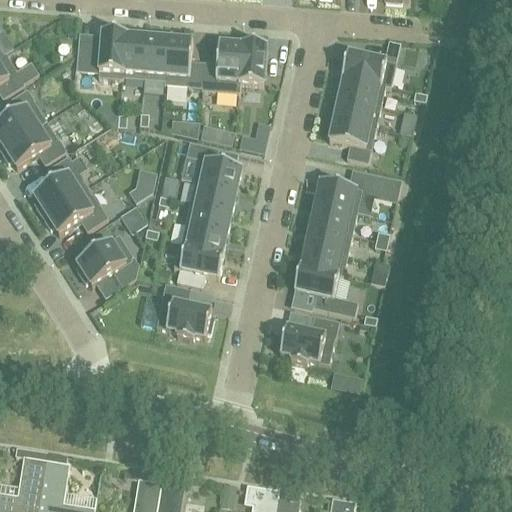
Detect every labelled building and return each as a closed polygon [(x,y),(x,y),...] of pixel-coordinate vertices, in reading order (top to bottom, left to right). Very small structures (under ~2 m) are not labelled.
[(386,4),(385,7),(402,9),(402,5),(408,6),(408,0),(380,0),(380,3),(386,4)] [(99,76),(102,38),(78,36),(75,75),(99,76)] [(102,38),(99,76),(123,79),(127,39),(102,38)] [(127,39),(123,79),(124,79),(124,77),(145,79),(148,43),(127,41),(127,39)] [(166,81),(169,44),(148,43),(145,79),(166,81)] [(169,44),(166,81),(189,83),(188,93),(202,94),(204,68),(191,67),(193,46),(169,44)] [(240,89),(263,91),(267,51),(262,50),(262,47),(248,45),(247,49),(243,49),(240,89)] [(401,49),(389,46),(387,54),(399,57),(401,49)] [(219,49),(218,69),(204,68),(202,94),(217,95),(218,85),(239,87),(239,89),(240,89),(243,49),(242,49),(242,50),(219,49)] [(391,93),(397,69),(348,58),(342,83),(344,83),(386,92),(391,93)] [(0,100),(3,106),(25,92),(24,90),(40,81),(32,68),(17,77),(6,60),(0,63),(0,100)] [(344,83),(340,103),(381,112),(386,92),(344,83)] [(34,107),(35,107),(28,95),(6,109),(13,120),(0,128),(0,154),(1,156),(47,127),(34,107)] [(426,109),(427,101),(416,98),(414,106),(426,109)] [(335,124),(377,133),(381,112),(340,103),(335,124)] [(406,118),(404,125),(416,128),(417,120),(406,118)] [(148,132),(149,120),(141,119),(140,132),(148,132)] [(118,133),(127,133),(128,121),(119,121),(118,133)] [(369,170),(371,157),(377,133),(335,124),(330,147),(350,152),(347,165),(369,170)] [(38,161),(45,172),(67,158),(60,145),(59,146),(47,127),(1,156),(9,168),(12,166),(17,174),(38,161)] [(264,159),(267,147),(243,142),(241,154),(264,159)] [(237,197),(242,174),(216,168),(219,155),(190,149),(187,163),(198,166),(193,187),(237,197)] [(35,210),(43,222),(89,193),(81,180),(89,175),(80,162),(72,167),(69,162),(48,176),(55,187),(34,200),(39,208),(35,210)] [(372,180),(369,197),(398,204),(402,187),(372,180)] [(161,202),(173,205),(175,205),(179,185),(165,181),(161,202)] [(193,187),(193,188),(195,189),(191,209),(232,218),(237,197),(193,187)] [(316,210),(358,219),(363,196),(321,187),(316,210)] [(89,193),(43,222),(51,235),(54,232),(59,241),(81,227),(88,238),(109,225),(89,193)] [(161,202),(159,210),(171,213),(173,205),(161,202)] [(186,230),(228,239),(232,218),(191,209),(186,230)] [(358,219),(316,210),(311,231),(353,240),(358,219)] [(181,250),(223,259),(228,239),(186,230),(181,250)] [(353,240),(311,231),(306,252),(348,261),(353,240)] [(159,238),(147,235),(146,243),(158,245),(159,238)] [(377,246),(389,248),(390,240),(378,238),(377,246)] [(99,249),(85,258),(87,262),(77,268),(80,273),(77,275),(86,289),(89,287),(92,292),(113,279),(123,294),(136,285),(139,271),(135,263),(134,264),(119,241),(101,253),(99,249)] [(377,246),(375,253),(387,256),(389,248),(377,246)] [(180,250),(174,274),(220,284),(225,260),(223,259),(181,250),(180,250)] [(300,272),(300,273),(343,283),(348,261),(306,252),(302,272),(300,272)] [(358,309),(335,303),(339,283),(343,283),(300,273),(295,296),(316,301),(313,314),(355,324),(358,309)] [(385,292),(387,282),(374,278),(371,289),(384,292),(385,292)] [(214,323),(211,322),(212,316),(188,311),(191,296),(166,290),(162,307),(163,307),(157,333),(178,338),(177,342),(193,346),(194,342),(206,344),(207,339),(211,339),(214,323)] [(378,324),(366,321),(364,329),(376,332),(378,324)] [(282,337),(278,354),(282,354),(280,360),(292,363),(291,367),(307,371),(308,366),(329,371),(335,345),(336,345),(340,328),(315,322),(311,338),(287,332),(285,338),(282,337)] [(362,382),(334,376),(331,391),(359,397),(362,382)] [(19,502),(0,499),(0,511),(39,511),(48,458),(18,453),(16,464),(24,465),(19,502)] [(48,458),(39,511),(79,511),(64,510),(70,472),(66,471),(68,461),(48,458)] [(158,511),(162,488),(139,485),(139,486),(141,486),(136,511),(158,511)] [(162,488),(158,511),(179,511),(183,493),(185,493),(185,492),(162,488)] [(276,511),(278,503),(279,496),(249,491),(247,508),(255,509),(254,511),(276,511)] [(278,503),(276,511),(299,511),(301,506),(278,503)]
